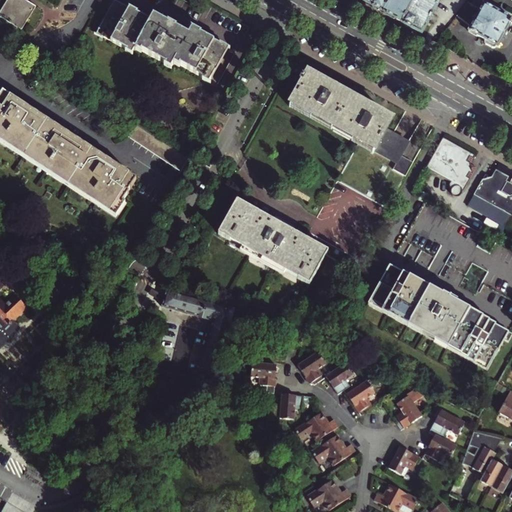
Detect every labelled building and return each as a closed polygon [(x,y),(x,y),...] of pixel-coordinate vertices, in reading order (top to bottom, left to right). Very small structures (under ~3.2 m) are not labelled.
[(36,5),(27,0),(6,0),(0,10),(0,15),(21,29),(36,5)] [(114,0),(113,0),(98,29),(103,32),(101,35),(127,49),(129,46),(134,49),(137,44),(141,46),(140,49),(166,64),(168,61),(173,64),(176,58),(180,61),(179,63),(204,78),(206,75),(212,78),(228,48),(220,43),(219,44),(200,33),(201,32),(192,27),(188,34),(175,26),(176,25),(168,21),(167,22),(153,14),(150,20),(138,13),(139,12),(129,6),(128,7),(114,0)] [(363,0),(362,2),(382,13),(389,0),(363,0)] [(389,0),(382,13),(401,23),(414,0),(389,0)] [(414,0),(401,23),(422,35),(441,0),(414,0)] [(497,48),(511,21),(511,20),(484,4),(480,10),(468,3),(457,17),(470,28),(468,31),(484,41),(484,42),(484,43),(485,44),(493,49),(496,47),(497,48)] [(291,230),(275,221),(237,200),(218,235),(229,241),(230,239),(252,251),(250,254),(275,268),(277,265),(298,276),(297,279),(309,285),(325,256),(352,271),(413,163),(400,156),(408,143),(385,130),(391,120),(390,119),(389,120),(308,74),(307,73),(305,78),(301,76),(298,81),(301,83),(288,107),(290,108),(291,106),(358,143),(306,238),(291,230)] [(0,190),(108,262),(134,223),(116,212),(129,193),(128,192),(137,179),(4,92),(0,97),(0,190)] [(180,152),(136,124),(127,137),(181,173),(189,158),(180,152)] [(474,155),(442,137),(425,168),(450,182),(449,185),(451,194),(454,197),(456,194),(457,194),(459,193),(462,192),(463,191),(476,167),(469,164),(474,155)] [(189,158),(194,149),(186,143),(180,152),(189,158)] [(511,178),(495,170),(491,177),(482,180),(474,195),(511,216),(511,178)] [(275,221),(291,230),(292,227),(276,219),(275,221)] [(0,339),(3,343),(13,334),(21,326),(23,324),(17,317),(30,304),(21,294),(9,306),(0,297),(0,287),(3,285),(5,286),(16,275),(14,273),(18,270),(7,260),(4,263),(1,260),(0,261),(0,339)] [(367,304),(486,372),(507,334),(508,334),(456,304),(457,302),(450,298),(448,300),(390,266),(367,304)] [(167,290),(162,307),(213,321),(199,371),(215,375),(234,309),(167,290)] [(27,349),(35,341),(21,326),(13,334),(27,349)] [(319,351),(298,363),(309,382),(310,382),(322,374),(318,367),(325,363),(321,357),(319,351)] [(272,385),(274,364),(250,362),(249,375),(258,376),(258,384),(272,385)] [(352,373),(345,362),(324,376),(336,393),(342,390),(349,385),(345,378),(352,373)] [(372,392),(365,381),(344,394),(357,411),(369,403),(364,397),(372,392)] [(406,395),(395,402),(400,410),(394,415),(402,427),(420,415),(411,402),(426,392),(416,386),(405,393),(406,395)] [(511,390),(511,391),(499,413),(511,419),(511,390)] [(301,409),(302,394),(280,392),(278,417),(292,418),(293,408),(301,409)] [(439,409),(430,426),(429,428),(442,435),(446,428),(454,432),(461,420),(439,409)] [(326,422),(319,412),(293,430),(298,438),(309,431),(318,446),(334,435),(331,429),(336,426),(331,419),(326,422)] [(454,445),(433,434),(423,453),(436,460),(440,453),(448,457),(454,445)] [(343,447),(334,435),(318,446),(309,452),(316,462),(326,456),(332,465),(353,451),(348,444),(343,447)] [(502,439),(488,435),(482,446),(486,447),(474,469),(485,475),(493,460),(496,453),(495,452),(502,439)] [(411,469),(418,456),(399,446),(388,468),(399,474),(404,466),(411,469)] [(491,488),(503,466),(493,460),(485,475),(481,482),(491,488)] [(511,476),(511,470),(503,466),(491,488),(503,494),(511,476)] [(333,495),(325,482),(300,499),(307,509),(316,503),(322,511),(343,498),(339,491),(333,495)] [(412,509),(417,499),(389,485),(383,496),(378,493),(374,500),(395,511),(396,511),(401,503),(412,509)] [(447,511),(440,502),(429,510),(430,511),(447,511)]
